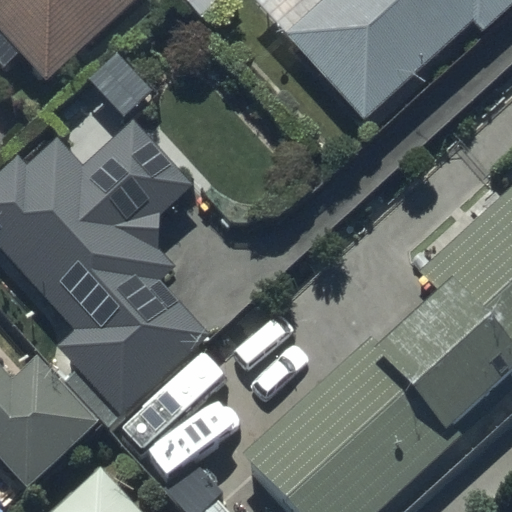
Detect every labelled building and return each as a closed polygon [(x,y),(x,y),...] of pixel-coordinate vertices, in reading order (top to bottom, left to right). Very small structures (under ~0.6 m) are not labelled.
[(0,0),(0,83),(3,86),(18,73),(46,104),(160,0),(0,0)] [(238,0),(182,0),(175,6),(202,37),(241,3),(238,0)] [(511,0),(277,0),(254,21),(363,138),(469,40),(483,55),(511,27),(511,0)] [(18,176),(0,192),(0,266),(75,351),(59,365),(122,436),(211,357),(162,302),(176,289),(159,270),(162,233),(193,208),(134,141),(84,188),(57,156),(28,185),(18,176)] [(511,409),(511,206),(417,292),(437,314),(378,368),(374,363),(242,482),(269,511),(407,511),(463,462),(459,458),(511,409)] [(0,478),(30,511),(104,445),(43,378),(16,402),(0,384),(0,478)] [(123,511),(103,489),(76,511),(123,511)]
